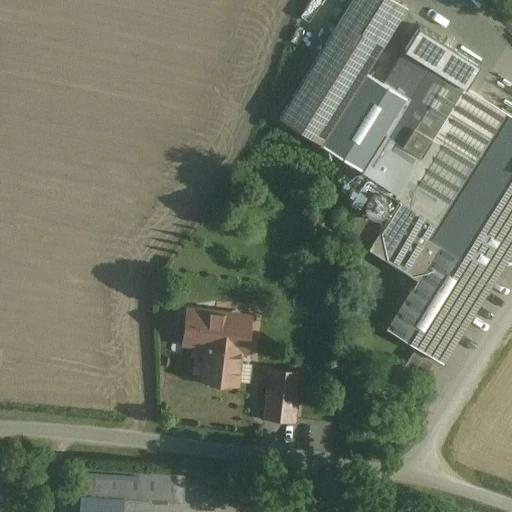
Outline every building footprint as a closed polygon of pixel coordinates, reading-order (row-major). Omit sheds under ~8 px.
[(351,0),(279,117),(320,143),(366,70),(406,6),(396,0),(351,0)] [(403,48),(404,48),(404,47),(429,63),(464,85),(466,86),(480,64),(418,25),(403,48)] [(383,81),(338,154),(337,155),(365,172),(368,166),(377,153),(375,151),(386,135),(385,134),(429,63),(404,47),(404,48),(383,81)] [(385,134),(386,135),(413,151),(419,155),(420,156),(432,137),(464,85),(429,63),(385,134)] [(366,70),(320,143),(338,154),(383,81),(366,70)] [(396,191),(393,196),(398,198),(435,221),(449,200),(504,111),(466,86),(464,85),(432,137),(420,156),(419,155),(403,181),(398,188),(396,191)] [(511,115),(504,111),(449,200),(477,217),(511,238),(511,115)] [(368,166),(365,172),(396,191),(398,188),(403,181),(397,177),(413,151),(386,135),(375,151),(377,153),(368,166)] [(397,177),(403,181),(419,155),(413,151),(397,177)] [(370,194),(365,198),(364,204),(366,211),(368,213),(372,215),(377,216),(381,214),(384,211),(386,207),(386,201),(383,195),(377,193),(370,194)] [(368,213),(366,211),(355,217),(346,231),(369,245),(388,213),(396,202),(398,198),(393,196),(386,207),(384,211),(381,214),(377,216),(372,215),(368,213)] [(369,245),(367,247),(390,261),(405,271),(405,270),(417,278),(425,263),(427,264),(439,245),(426,237),(435,221),(398,198),(396,202),(388,213),(369,245)] [(435,221),(426,237),(439,245),(454,254),(477,217),(449,200),(435,221)] [(511,238),(477,217),(454,254),(484,272),(484,274),(493,280),(511,250),(511,238)] [(417,278),(402,301),(448,331),(449,329),(460,312),(484,274),(484,272),(454,254),(439,245),(427,264),(425,263),(417,278)] [(188,310),(184,342),(196,344),(203,338),(211,339),(213,342),(212,354),(205,359),(203,379),(235,382),(239,349),(244,349),(248,317),(188,310)] [(460,312),(449,329),(469,342),(480,325),(460,312)] [(268,384),(265,416),(293,419),(297,387),(296,387),(269,383),(268,384)] [(190,511),(192,473),(90,467),(87,511),(190,511)]
